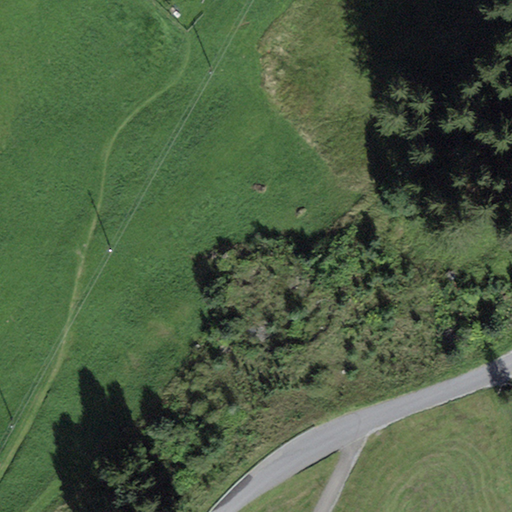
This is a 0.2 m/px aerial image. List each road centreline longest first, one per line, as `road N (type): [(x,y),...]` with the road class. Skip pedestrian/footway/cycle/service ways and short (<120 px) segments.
road 1 (track): [(205,0),(174,72),(120,126),(63,340),(0,457)]
road 2 (tertiary): [(511,356),(276,472),(229,511)]
